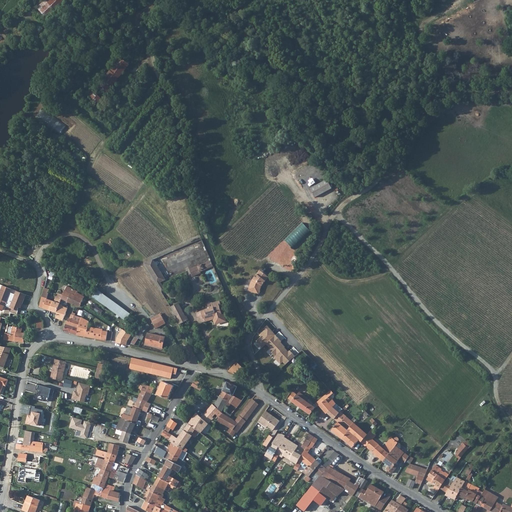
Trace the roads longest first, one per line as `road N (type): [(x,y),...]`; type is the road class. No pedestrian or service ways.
road 1 (unclassified): [(222,373),(312,256),(334,211),(373,184),(432,105),(455,91),(511,89)]
road 2 (track): [(113,0),(139,25),(159,73),(89,162),(83,187),(35,265),(0,250)]
road 3 (track): [(248,337),(205,236),(176,104),(159,73)]
road 4 (track): [(348,198),(281,79),(205,40),(180,0)]
road 5 (residential): [(222,373),(439,511)]
road 6 (track): [(497,373),(398,276),(333,278),(312,256)]
road 7 (residential): [(0,510),(24,362),(33,345),(61,335)]
road 8 (residential): [(122,511),(135,469),(197,366)]
road 9 (residential): [(61,335),(197,366)]
